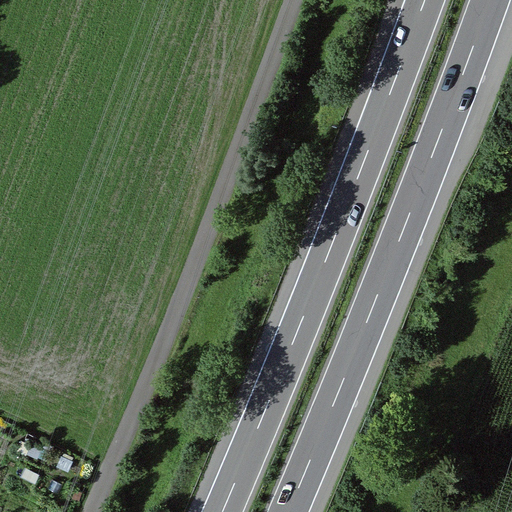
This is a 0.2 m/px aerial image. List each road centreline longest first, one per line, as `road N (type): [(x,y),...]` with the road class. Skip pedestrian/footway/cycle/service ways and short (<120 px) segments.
road 1 (motorway): [(291,511),(494,0)]
road 2 (motorway): [(425,0),(365,172),(225,511)]
